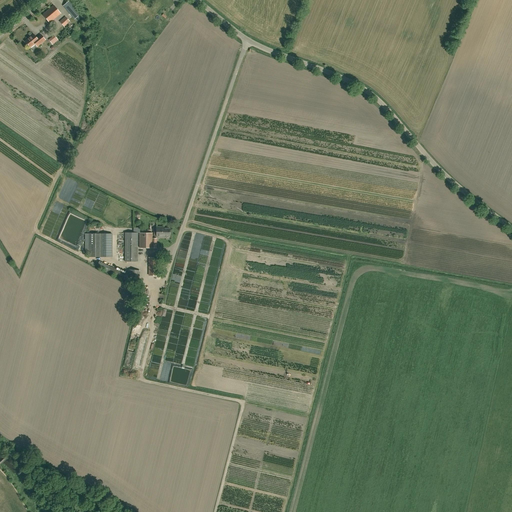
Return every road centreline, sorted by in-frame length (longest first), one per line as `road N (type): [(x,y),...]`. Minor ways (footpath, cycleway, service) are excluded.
road 1 (unclassified): [(122,375),(144,281),(160,278),(183,224),(247,39)]
road 2 (unclassified): [(511,230),(445,179),(367,90),(247,39)]
road 3 (track): [(214,511),(242,400),(122,375)]
road 4 (track): [(13,450),(115,511)]
